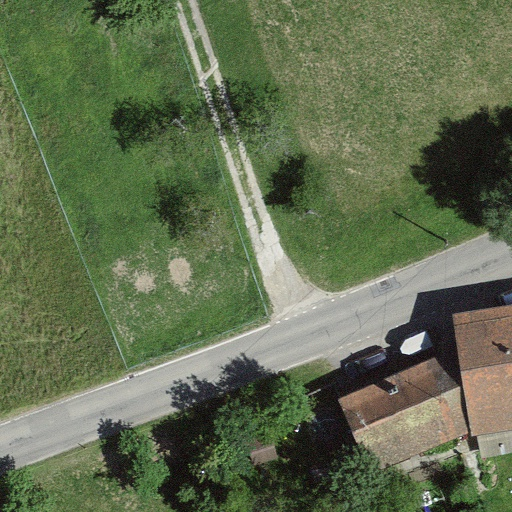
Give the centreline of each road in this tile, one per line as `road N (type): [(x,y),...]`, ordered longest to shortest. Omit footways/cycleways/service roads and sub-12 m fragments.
road 1 (tertiary): [(511,252),(309,341),(0,454)]
road 2 (track): [(309,341),(204,0)]
